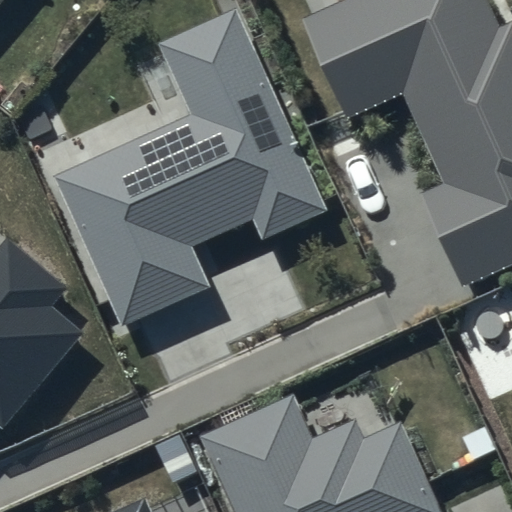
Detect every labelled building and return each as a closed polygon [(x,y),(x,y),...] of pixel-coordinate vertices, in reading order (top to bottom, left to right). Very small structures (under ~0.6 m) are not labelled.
[(0,0),(0,19),(15,0),(0,0)] [(491,0),(364,0),(309,24),(354,126),(410,100),(451,190),(429,200),(471,293),(511,275),(511,32),(507,35),(491,0)] [(200,122),(65,183),(132,331),(216,293),(199,254),(261,226),(270,247),(336,217),(243,12),(166,47),(200,122)] [(0,429),(10,437),(92,341),(61,314),(75,296),(0,235),(0,429)] [(300,400),(206,440),(239,511),(446,511),(409,428),(372,444),(364,425),(320,445),(300,400)]
